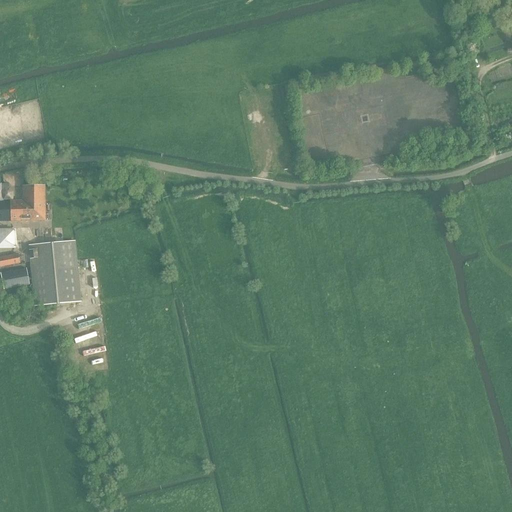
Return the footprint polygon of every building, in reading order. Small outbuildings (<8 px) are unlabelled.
[(23,202),(0,201),(0,221),(45,220),(44,186),(23,187),(23,202)] [(5,189),(0,192),(0,196),(2,200),(12,199),(12,192),(9,189),(5,189)] [(0,227),(0,247),(16,248),(16,228),(0,227)] [(74,303),(80,302),(75,242),(34,245),(29,246),(34,306),(74,303)] [(17,254),(0,257),(0,267),(19,263),(18,258),(17,254)] [(26,269),(1,274),(4,289),(29,285),(26,269)]
